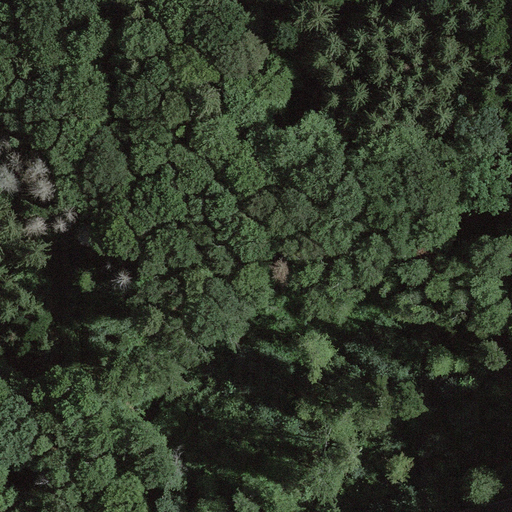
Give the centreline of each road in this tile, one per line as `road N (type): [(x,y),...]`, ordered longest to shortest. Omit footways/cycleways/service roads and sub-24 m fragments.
road 1 (track): [(511,30),(238,289),(115,436),(70,511)]
road 2 (track): [(353,184),(511,250)]
road 3 (unclassified): [(369,511),(511,477)]
